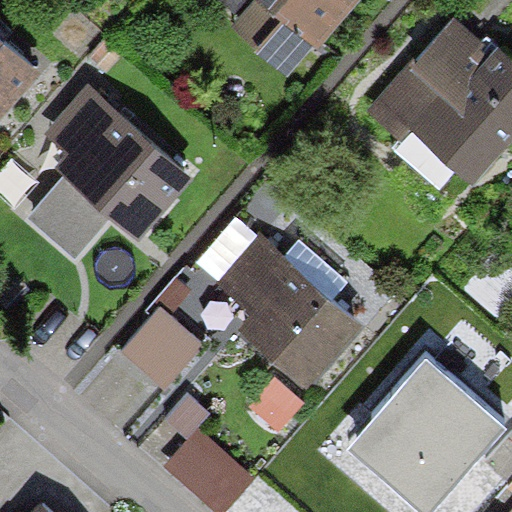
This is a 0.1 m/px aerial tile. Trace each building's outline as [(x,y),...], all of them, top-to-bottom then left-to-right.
[(292,64),(351,0),(250,0),(238,14),(292,64)] [(511,122),(511,69),(446,13),(361,113),(454,191),(511,122)] [(0,122),(46,66),(0,28),(0,122)] [(189,161),(94,80),(55,125),(72,139),(55,159),(63,165),(27,207),(73,246),(109,204),(134,225),(189,161)] [(359,312),(241,211),(204,255),(256,299),(240,318),(305,374),(359,312)] [(203,342),(159,305),(122,349),(166,386),(203,342)] [(408,357),(352,429),(358,433),(340,456),(412,511),(441,511),(476,468),(497,484),(511,464),(511,422),(456,379),(449,388),(408,357)] [(260,472),(203,422),(170,460),(227,510),(260,472)]
